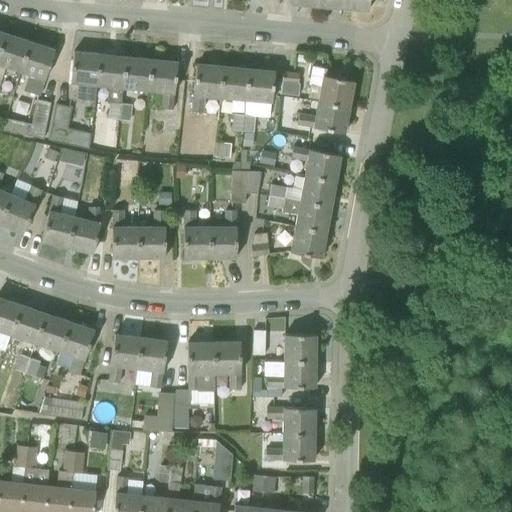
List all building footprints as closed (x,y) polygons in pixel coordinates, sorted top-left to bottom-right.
[(316,0),(316,6),(342,8),(342,0),(316,0)] [(342,0),(342,8),(368,10),(369,0),(342,0)] [(29,41),(4,33),(0,45),(0,81),(5,66),(20,70),(29,41)] [(29,41),(20,70),(28,73),(23,89),(39,94),(54,49),(29,41)] [(84,83),(96,85),(99,54),(74,51),(69,99),(82,100),(84,83)] [(125,56),(99,54),(96,85),(108,86),(107,103),(110,104),(108,119),(117,120),(120,104),(122,87),(125,56)] [(305,54),(298,54),(297,61),(305,62),(305,54)] [(148,90),(151,59),(125,56),(122,87),(148,90)] [(151,59),(148,90),(163,92),(161,108),(172,109),(177,62),(151,59)] [(219,97),(222,66),(196,63),(192,111),(202,112),(204,95),(219,97)] [(245,99),(248,68),(222,66),(219,97),(245,99)] [(248,68),(245,99),(271,102),(274,71),(248,68)] [(297,96),(299,73),(283,71),(280,94),(297,96)] [(318,99),(318,101),(349,107),(353,81),(326,76),(324,88),(309,85),(306,98),(318,99)] [(43,139),(50,103),(36,100),(31,124),(6,118),(3,131),(43,139)] [(344,133),(349,107),(318,101),(315,117),(299,113),(297,121),(297,124),(344,133)] [(88,149),(91,133),(67,128),(71,108),(55,104),(48,141),(88,149)] [(131,105),(120,104),(117,120),(129,121),(131,105)] [(232,114),(231,130),(243,132),(244,115),(232,114)] [(253,132),(254,116),(244,115),(243,132),(253,132)] [(252,146),(253,133),(243,132),(242,146),(252,146)] [(304,175),(335,181),(340,155),(293,146),(291,156),(307,159),(304,175)] [(45,157),(55,161),(59,152),(49,148),(45,157)] [(60,161),(69,163),(71,151),(62,149),(60,161)] [(262,150),(260,162),(275,165),(277,153),(262,150)] [(247,170),(251,170),(251,161),(246,159),(241,159),(241,161),(241,170),(247,170)] [(241,170),(241,161),(236,161),(231,166),(231,170),(241,170)] [(176,166),(176,178),(186,178),(186,166),(176,166)] [(245,202),(246,191),(247,170),(241,170),(231,170),(230,202),(245,202)] [(260,171),(251,170),(247,170),(246,191),(256,193),(260,171)] [(0,218),(10,194),(0,189),(0,177),(2,173),(0,171),(0,218)] [(330,206),(335,181),(304,175),(300,201),(330,206)] [(286,198),(288,187),(272,184),(269,195),(286,198)] [(10,194),(0,218),(0,223),(23,233),(41,189),(31,185),(24,200),(10,194)] [(172,205),(172,192),(160,192),(160,205),(172,205)] [(41,240),(67,247),(74,216),(58,213),(62,196),(53,193),(41,240)] [(284,209),(286,198),(269,195),(267,205),(284,209)] [(300,201),(286,198),(284,209),(283,213),(297,215),(295,226),(326,232),(330,206),(300,201)] [(74,216),(67,247),(92,253),(100,222),(99,206),(88,207),(88,220),(74,216)] [(138,257),(138,225),(123,226),(123,209),(112,210),(112,257),(138,257)] [(153,225),(138,225),(138,257),(164,257),(164,209),(153,210),(153,225)] [(183,257),(210,257),(210,226),(194,226),(194,209),(183,209),(183,257)] [(210,226),(210,257),(236,258),(236,209),(225,209),(225,226),(210,226)] [(326,232),(295,226),(290,252),(321,257),(326,232)] [(267,243),(265,234),(252,234),(250,245),(251,256),(267,255),(265,243),(267,243)] [(0,330),(10,334),(20,304),(0,297),(0,330)] [(45,313),(20,304),(10,334),(34,342),(45,313)] [(69,321),(45,313),(34,342),(59,351),(69,321)] [(94,330),(69,321),(59,351),(73,356),(68,371),(78,375),(94,330)] [(264,355),(265,330),(253,330),(252,354),(264,355)] [(121,366),(136,368),(140,337),(114,333),(108,381),(118,382),(121,366)] [(284,360),(315,361),(315,334),(284,334),(284,360)] [(140,337),(136,368),(151,370),(149,386),(161,388),(167,340),(140,337)] [(214,373),(213,341),(187,342),(188,390),(175,390),(174,393),(173,429),(189,429),(188,409),(190,409),(190,406),(212,406),(212,392),(213,392),(213,373),(214,373)] [(213,341),(214,373),(230,373),(230,389),(240,389),(240,341),(213,341)] [(14,370),(24,374),(29,358),(19,355),(14,370)] [(35,377),(40,362),(29,358),(24,374),(35,377)] [(315,361),(284,360),(283,376),(267,375),(267,387),(280,387),(315,387),(315,361)] [(87,387),(78,384),(74,394),(84,397),(87,387)] [(47,386),(46,393),(56,395),(57,387),(47,386)] [(280,397),(280,387),(267,387),(267,397),(276,397),(280,397)] [(173,432),(173,429),(174,393),(158,392),(158,416),(143,415),(143,431),(173,432)] [(79,420),(82,403),(43,396),(37,414),(79,420)] [(283,418),(283,433),(314,434),(314,407),(266,406),(266,418),(283,418)] [(127,445),(128,432),(110,431),(106,469),(118,471),(120,444),(127,445)] [(91,432),(89,446),(105,448),(107,433),(91,432)] [(314,434),(283,433),(273,433),(273,448),(258,448),(258,458),(248,450),(244,461),(259,471),(285,471),(284,460),(313,460),(314,434)] [(201,447),(213,448),(214,440),(201,440),(201,447)] [(228,481),(229,470),(231,455),(214,440),(213,448),(211,480),(228,481)] [(10,481),(0,479),(0,510),(13,511),(19,511),(23,482),(26,446),(17,446),(15,467),(11,467),(10,481)] [(44,511),(47,485),(46,485),(47,470),(33,468),(35,447),(26,446),(23,482),(19,511),(44,511)] [(71,472),(73,472),(74,453),(73,452),(64,451),(62,459),(60,471),(56,471),(55,486),(47,485),(44,511),(68,511),(71,488),(70,487),(71,472)] [(73,472),(81,473),(83,453),(74,452),(74,453),(73,472)] [(167,483),(169,467),(158,465),(156,482),(167,483)] [(167,497),(165,511),(191,511),(193,500),(177,498),(177,483),(180,483),(181,468),(169,467),(167,483),(167,497)] [(139,511),(141,494),(125,492),(127,476),(117,475),(112,511),(139,511)] [(250,492),(261,492),(263,476),(252,475),(250,492)] [(274,477),(263,476),(261,492),(273,493),(274,477)] [(312,494),(312,477),(301,477),(301,494),(312,494)] [(194,485),(193,500),(191,511),(217,511),(220,486),(209,485),(209,487),(194,485)] [(71,488),(68,511),(93,511),(95,490),(71,488)] [(165,511),(167,497),(141,494),(139,511),(165,511)] [(299,511),(288,510),(287,511),(312,511),(313,495),(297,494),(296,505),(300,505),(299,511)]
